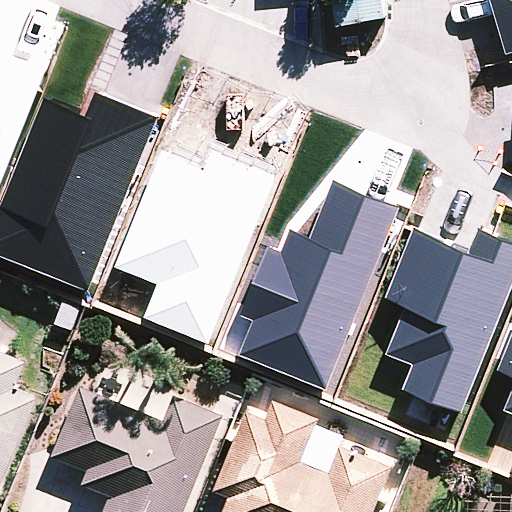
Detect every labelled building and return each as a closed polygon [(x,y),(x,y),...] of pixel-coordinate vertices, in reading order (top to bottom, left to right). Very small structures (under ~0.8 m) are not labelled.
[(0,163),(39,67),(0,51),(0,163)] [(0,254),(92,291),(161,119),(97,93),(88,116),(46,100),(0,213),(0,254)] [(328,386),(400,207),(336,182),(314,237),(294,229),(285,251),(272,246),(245,314),(258,319),(244,353),(328,386)] [(511,339),(500,370),(511,375),(511,397),(507,410),(511,411),(511,339)] [(0,491),(41,392),(17,383),(29,355),(0,342),(0,491)] [(104,511),(185,511),(227,410),(178,390),(168,415),(82,380),(54,450),(92,465),(87,478),(114,489),(104,511)] [(375,511),(396,461),(344,440),(333,466),(303,454),(320,413),(276,395),(269,413),(250,405),(218,485),(233,490),(224,511),(375,511)]
